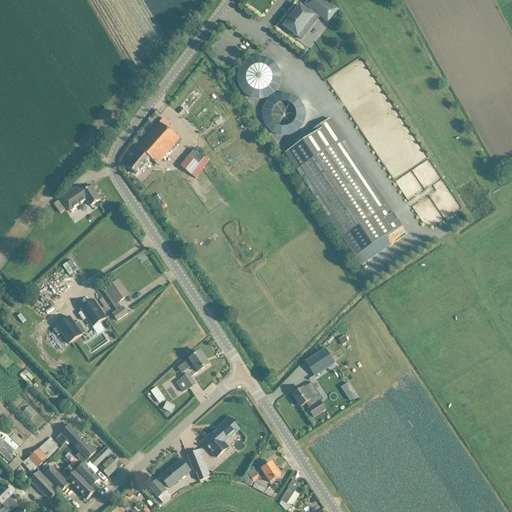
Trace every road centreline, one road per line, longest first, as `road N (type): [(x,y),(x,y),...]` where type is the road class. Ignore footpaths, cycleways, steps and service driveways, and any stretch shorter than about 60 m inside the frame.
road 1 (unclassified): [(243,377),(117,180),(114,160),(234,0)]
road 2 (unclassified): [(98,511),(243,377)]
road 3 (unclassified): [(334,511),(243,377)]
